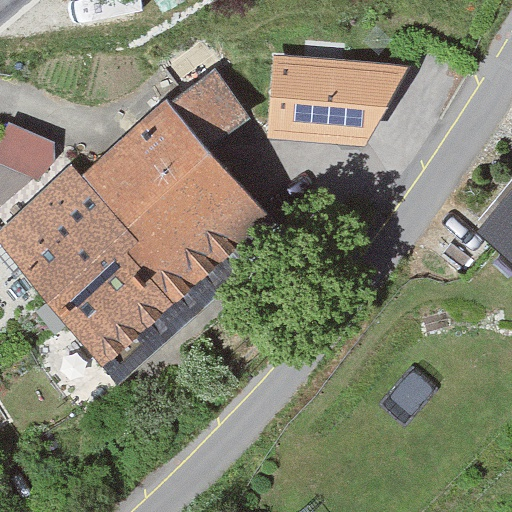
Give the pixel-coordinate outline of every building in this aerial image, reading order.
[(400,58),(270,45),(261,137),(345,145),(400,58)] [(76,170),(5,239),(113,372),(281,221),(177,106),(86,178),(76,170)] [(20,114),(0,142),(0,147),(44,177),(66,145),(20,114)] [(5,143),(0,145),(0,204),(28,191),(5,143)] [(511,200),(483,237),(511,261),(511,200)]
